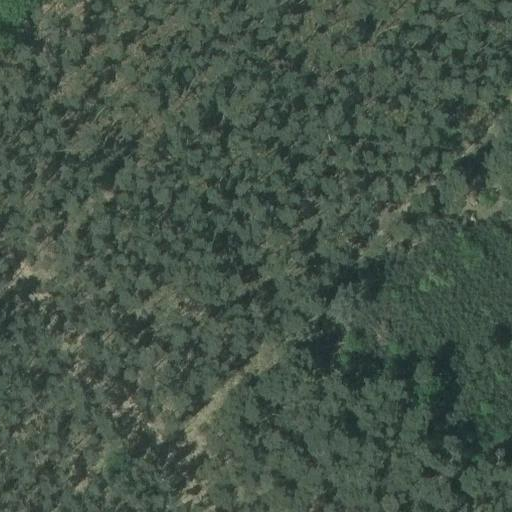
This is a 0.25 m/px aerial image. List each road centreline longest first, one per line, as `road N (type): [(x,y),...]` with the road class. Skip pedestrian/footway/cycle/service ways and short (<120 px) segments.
road 1 (track): [(36,511),(511,65)]
road 2 (track): [(200,511),(0,268)]
